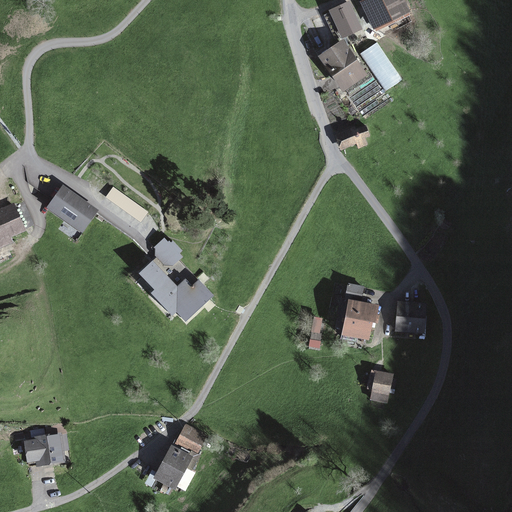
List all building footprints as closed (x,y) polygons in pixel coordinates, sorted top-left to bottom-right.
[(403,0),(362,0),(361,1),(373,28),(409,13),(403,0)] [(350,4),(329,13),(339,36),(360,27),(350,4)] [(379,45),(361,57),(386,95),(403,84),(379,45)] [(322,63),(340,93),(367,76),(350,46),(322,63)] [(359,123),(337,134),(342,151),(367,141),(367,129),(359,123)] [(98,210),(63,186),(47,209),(82,233),(98,210)] [(114,190),(106,201),(141,226),(149,214),(114,190)] [(16,203),(0,210),(0,243),(28,231),(16,203)] [(443,220),(440,225),(446,229),(449,224),(443,220)] [(171,274),(184,262),(166,243),(153,255),(171,274)] [(149,260),(137,273),(152,287),(146,293),(171,316),(177,310),(190,322),(215,295),(198,279),(192,286),(184,279),(178,286),(149,260)] [(423,297),(396,296),(394,331),(421,333),(423,297)] [(375,306),(346,301),(340,337),(369,342),(375,306)] [(322,322),(311,322),(311,351),(321,351),(322,322)] [(392,374),(368,373),(366,400),(391,401),(392,374)] [(206,437),(186,426),(157,477),(184,492),(191,479),(184,475),(206,437)] [(22,446),(25,462),(38,460),(40,468),(66,464),(61,432),(34,436),(35,444),(22,446)]
